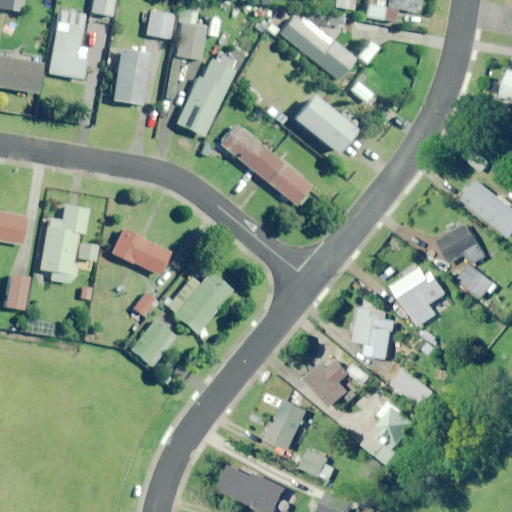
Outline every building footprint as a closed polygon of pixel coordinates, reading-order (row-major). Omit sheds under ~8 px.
[(0,0),(0,9),(17,11),(18,0),(0,0)] [(111,0),(91,0),(89,13),(109,17),(111,0)] [(232,2),(222,0),(219,15),(229,17),(232,2)] [(352,0),(333,0),(332,8),(351,11),(352,0)] [(415,0),(374,0),(374,7),(363,5),(361,18),(392,22),(394,10),(414,13),(415,0)] [(195,8),(177,6),(175,23),(179,23),(174,57),(199,61),(203,28),(192,27),(195,8)] [(82,15),(57,11),(46,74),(81,80),(85,60),(75,58),(82,15)] [(171,16),(148,11),(144,36),(167,40),(171,16)] [(242,17),(236,12),(225,26),(232,31),(242,17)] [(353,59),(294,12),(277,35),(336,82),(353,59)] [(15,26),(15,27),(16,30),(17,31),(18,32),(20,32),(21,33),(22,33),(24,33),(25,32),(26,32),(27,31),(28,30),(29,29),(30,28),(30,26),(30,25),(30,24),(30,22),(29,21),(29,20),(28,19),(27,18),(25,17),(24,17),(23,17),(21,17),(20,17),(19,18),(18,19),(17,20),(16,21),(15,22),(15,23),(15,25),(15,26)] [(260,37),(252,32),(245,42),(253,48),(260,37)] [(376,49),(367,42),(355,58),(364,64),(376,49)] [(147,55),(118,50),(109,101),(138,106),(147,55)] [(40,65),(0,58),(0,88),(35,95),(40,65)] [(231,72),(209,61),(200,80),(195,78),(174,125),(201,137),(231,72)] [(511,71),(509,71),(501,96),(511,99),(511,71)] [(370,95),(354,82),(347,91),(363,104),(370,95)] [(246,86),(241,92),(255,105),(261,99),(246,86)] [(352,131),(309,97),(290,120),(332,155),(352,131)] [(283,121),(267,107),(262,112),(278,126),(283,121)] [(308,186),(233,126),(218,146),(293,205),(308,186)] [(490,166),(473,151),(467,158),(484,173),(490,166)] [(511,202),(501,193),(498,197),(478,181),(463,200),(511,238),(511,237),(511,202)] [(66,284),(73,277),(75,267),(70,266),(76,234),(83,235),(87,210),(63,206),(60,222),(47,219),(38,270),(49,272),(48,281),(66,284)] [(25,218),(0,213),(0,242),(20,246),(25,218)] [(486,252),(466,220),(437,238),(451,261),(467,251),(472,261),(486,252)] [(168,252),(120,230),(109,254),(156,276),(168,252)] [(495,283),(469,262),(458,277),(480,295),(487,287),(490,289),(495,283)] [(428,276),(422,268),(394,287),(420,326),(438,315),(431,305),(448,293),(433,272),(428,276)] [(231,289),(209,271),(172,317),(195,335),(231,289)] [(27,279),(9,276),(4,308),(21,311),(27,279)] [(88,300),(91,286),(81,285),(79,298),(88,300)] [(153,301),(143,293),(131,309),(141,317),(153,301)] [(399,321),(395,320),(374,317),(375,310),(361,308),(356,342),(368,344),(366,356),(389,359),(393,331),(397,332),(399,321)] [(173,337),(152,320),(128,351),(150,367),(173,337)] [(437,339),(439,337),(427,328),(422,334),(437,346),(440,342),(437,339)] [(352,373),(339,360),(329,370),(322,364),(305,382),(332,409),(351,390),(343,382),(352,373)] [(435,393),(404,369),(392,384),(422,408),(435,393)] [(450,370),(438,369),(436,380),(449,381),(450,370)] [(313,404),(290,393),(268,438),(291,449),(313,404)] [(387,406),(373,395),(366,404),(380,415),(387,406)] [(416,424),(394,407),(365,446),(387,462),(416,424)] [(337,468),(327,463),(330,456),(311,447),(301,469),(320,477),(321,476),(331,481),(337,468)] [(252,509),(254,506),(260,511),(275,492),(255,477),(257,473),(244,463),(241,466),(227,486),(248,502),(246,505),(252,509)] [(349,511),(353,504),(329,493),(320,511),(349,511)]
